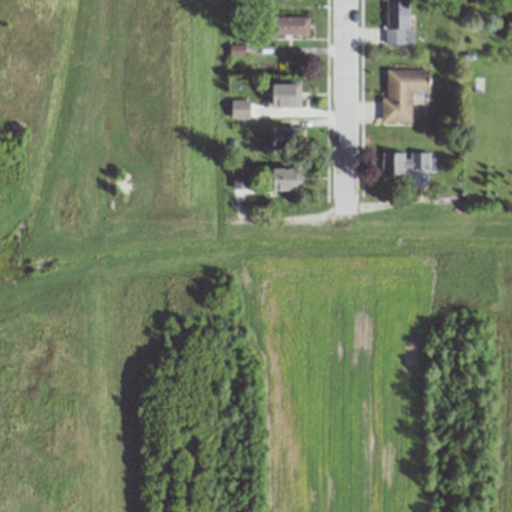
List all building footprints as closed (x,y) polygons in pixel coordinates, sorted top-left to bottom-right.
[(385,0),(386,43),(411,43),(411,0),(385,0)] [(309,34),(309,15),(275,15),(275,34),(309,34)] [(411,121),(411,91),(430,91),(430,69),(384,68),(384,121),(411,121)] [(301,83),(273,83),(273,105),(301,105),(301,83)] [(273,126),(273,149),(301,149),(301,126),(273,126)] [(405,176),(405,169),(430,169),(430,151),(383,151),(383,176),(405,176)] [(274,168),(274,189),(301,189),(301,168),(274,168)] [(249,187),(249,170),(232,170),(232,187),(249,187)]
